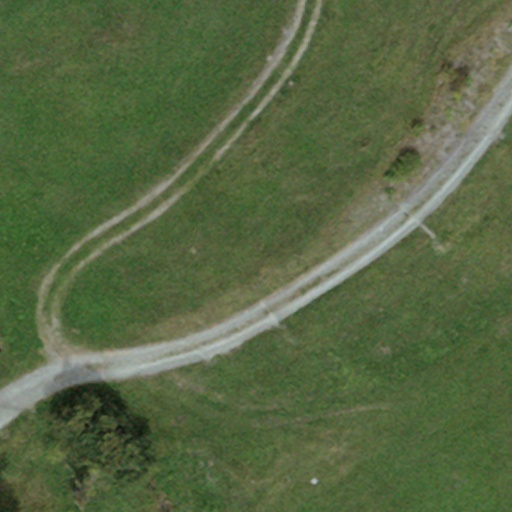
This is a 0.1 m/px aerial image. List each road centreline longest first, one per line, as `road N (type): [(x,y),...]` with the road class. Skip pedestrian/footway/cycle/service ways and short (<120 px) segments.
road 1 (track): [(511,95),(389,233),(231,334),(65,371),(0,409)]
road 2 (track): [(312,0),(297,42),(256,103),(161,201),(67,263),(50,292),(46,328),(65,371)]
